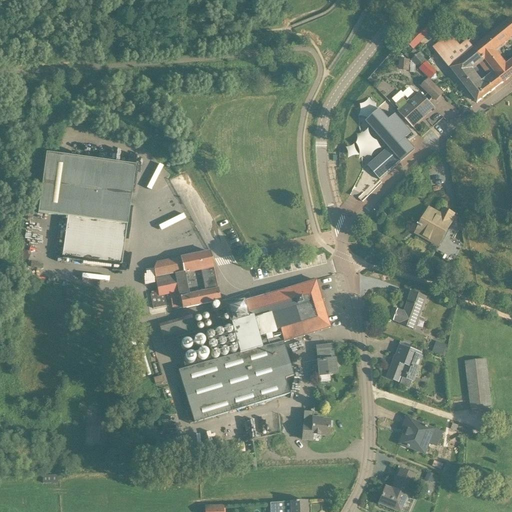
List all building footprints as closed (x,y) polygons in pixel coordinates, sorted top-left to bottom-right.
[(494,72),(502,84),(511,76),(511,75),(493,50),(511,34),(511,19),(511,18),(474,47),(485,61),(494,72)] [(427,35),(435,26),(433,24),(425,20),(404,40),(414,50),(428,36),(427,35)] [(460,47),(453,37),(436,50),(477,103),(502,84),(494,72),(482,82),(474,71),(485,61),(474,47),(473,48),(468,41),(460,47)] [(424,73),(431,80),(432,81),(434,81),(436,80),(437,79),(438,78),(438,76),(438,74),(437,73),(426,62),(427,62),(418,53),(418,54),(413,50),(408,55),(412,59),(411,60),(416,65),(415,66),(423,74),(424,73)] [(400,59),(399,71),(409,72),(410,60),(400,59)] [(436,101),(443,93),(428,79),(421,86),(436,101)] [(399,112),(413,127),(434,108),(421,93),(415,98),(411,102),(409,100),(407,102),(403,98),(396,105),(399,109),(397,110),(399,112)] [(392,123),(383,113),(369,125),(390,149),(369,167),(381,181),(416,151),(410,144),(418,138),(399,116),(392,123)] [(121,266),(126,226),(135,167),(46,154),(38,214),(67,218),(62,258),(121,266)] [(157,214),(180,203),(177,196),(164,202),(163,199),(152,204),(157,214)] [(438,245),(454,216),(444,210),(439,219),(429,213),(421,227),(418,225),(418,227),(421,228),(417,234),(418,234),(438,245)] [(186,214),(161,225),(163,231),(189,220),(186,214)] [(261,260),(265,259),(267,256),(266,252),(263,250),(259,251),(257,254),(258,258),(261,260)] [(220,302),(209,253),(156,264),(154,272),(158,294),(149,296),(152,310),(165,308),(163,296),(170,295),(172,308),(182,307),(182,310),(220,302)] [(329,329),(322,302),(315,281),(291,289),(226,308),(227,315),(215,318),(217,326),(211,328),(207,314),(192,318),(191,316),(159,326),(164,344),(196,334),(197,337),(177,343),(185,369),(178,372),(194,423),(279,397),(288,395),(284,379),(293,377),(283,343),(329,329)] [(417,322),(425,299),(412,293),(405,313),(398,310),(393,322),(400,324),(400,325),(415,330),(418,322),(417,322)] [(417,371),(422,357),(420,356),(423,349),(401,341),(395,355),(397,356),(395,361),(393,361),(390,368),(392,369),(389,379),(399,383),(402,374),(414,379),(415,376),(419,374),(417,371)] [(443,355),(446,346),(437,343),(434,352),(443,355)] [(334,360),(332,346),(316,347),(317,357),(317,362),(315,362),(316,366),(312,366),(313,376),(318,376),(319,383),(329,382),(329,376),(336,375),(334,360)] [(471,410),(490,408),(491,408),(486,360),(465,363),(471,410)] [(328,437),(329,422),(323,421),(323,419),(312,418),(312,414),(303,413),(303,431),(302,441),(312,441),(312,436),(328,437)] [(424,455),(434,431),(410,421),(400,445),(424,455)] [(262,439),(258,424),(250,426),(253,441),(262,439)] [(443,465),(436,462),(434,468),(441,471),(443,465)] [(385,488),(378,505),(395,511),(400,511),(403,505),(399,503),(403,493),(407,495),(415,477),(400,470),(396,480),(397,481),(393,491),(385,488)] [(423,481),(431,483),(433,475),(426,473),(423,481)] [(43,484),(59,484),(58,475),(43,476),(43,484)] [(306,511),(306,502),(269,504),(269,511),(306,511)]
